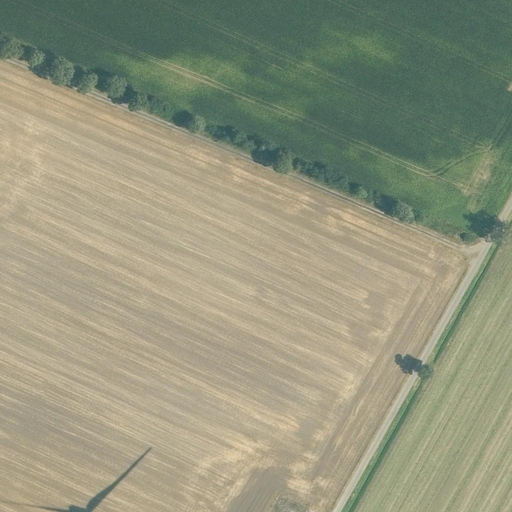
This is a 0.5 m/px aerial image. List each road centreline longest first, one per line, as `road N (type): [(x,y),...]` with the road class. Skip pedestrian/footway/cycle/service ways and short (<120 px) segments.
road 1 (track): [(0,43),(488,248)]
road 2 (track): [(511,206),(338,511)]
